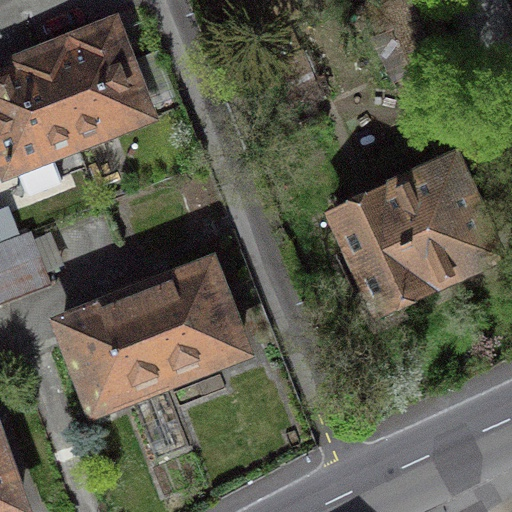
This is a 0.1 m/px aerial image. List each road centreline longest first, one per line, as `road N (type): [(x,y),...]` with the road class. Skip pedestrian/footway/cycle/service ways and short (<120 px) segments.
road 1 (residential): [(358,491),(168,0)]
road 2 (tertiary): [(511,418),(358,491)]
